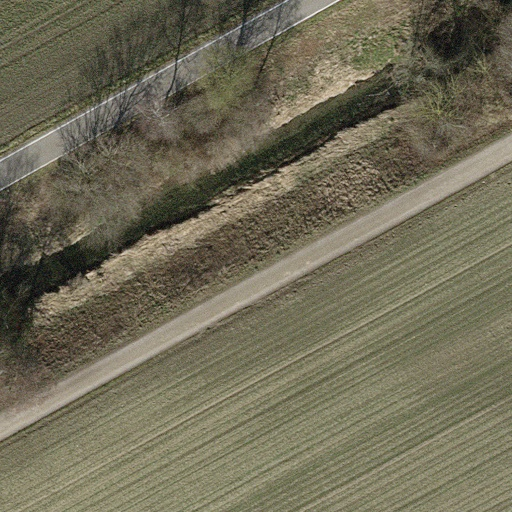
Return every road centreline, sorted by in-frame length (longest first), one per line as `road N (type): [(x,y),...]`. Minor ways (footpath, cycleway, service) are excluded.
road 1 (track): [(0,428),(511,147)]
road 2 (track): [(314,0),(0,177)]
